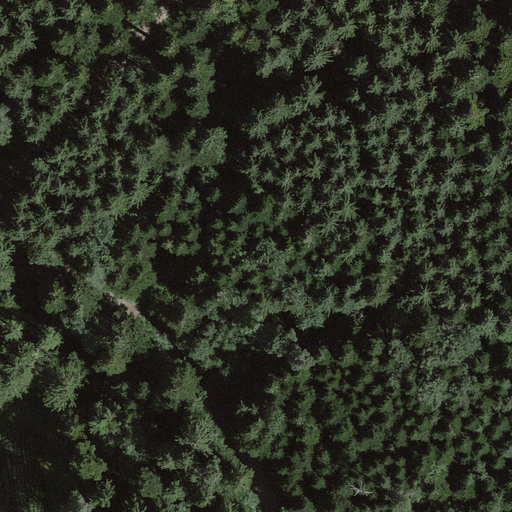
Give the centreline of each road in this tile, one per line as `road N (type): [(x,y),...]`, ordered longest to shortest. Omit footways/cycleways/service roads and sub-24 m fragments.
road 1 (track): [(265,511),(195,362),(88,281),(0,241)]
road 2 (track): [(0,199),(80,130),(201,0)]
